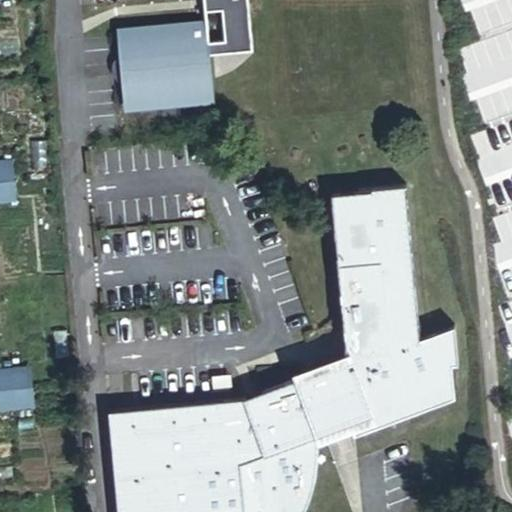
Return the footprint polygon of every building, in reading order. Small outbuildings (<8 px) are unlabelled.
[(204,21),(117,28),(119,60),(112,61),(113,72),(120,72),(123,105),(210,98),(204,21)] [(15,157),(0,157),(0,199),(19,197),(15,157)] [(325,368),(302,376),(309,400),(312,399),(314,407),(311,407),(316,428),(319,445),(356,428),(357,440),(456,395),(453,363),(459,362),(455,323),(422,339),(406,185),(358,190),(361,218),(334,220),(348,361),(349,368),(328,375),(325,368)] [(358,190),(332,192),(334,220),(361,218),(358,190)] [(348,361),(325,368),(328,375),(349,368),(348,361)] [(32,363),(0,365),(0,404),(36,401),(32,363)] [(103,409),(111,511),(307,511),(309,508),(317,482),(320,459),(319,445),(316,428),(311,407),(314,407),(312,399),(309,400),(302,376),(260,390),(255,403),(243,407),(240,397),(206,399),(155,405),(103,409)] [(255,403),(260,390),(244,396),(240,397),(243,407),(255,403)]
